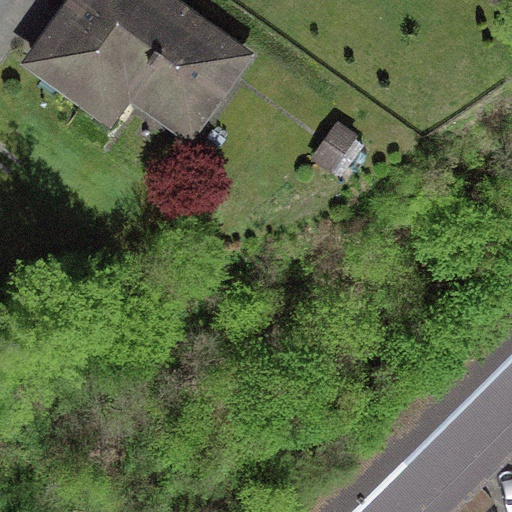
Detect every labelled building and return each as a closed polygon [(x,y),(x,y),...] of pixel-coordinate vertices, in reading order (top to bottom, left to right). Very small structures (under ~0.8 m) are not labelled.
[(155,0),(75,0),(29,65),(83,103),(102,76),(185,134),(238,59),(155,0)] [(511,8),(511,0),(490,0),(504,6),(505,5),(511,8)] [(350,140),(334,128),(312,159),(328,171),(350,140)] [(511,264),(485,291),(511,317),(511,264)] [(447,511),(511,449),(511,317),(485,291),(259,511),(447,511)]
